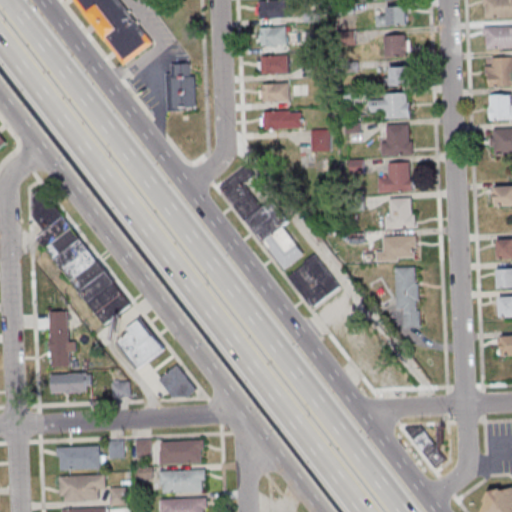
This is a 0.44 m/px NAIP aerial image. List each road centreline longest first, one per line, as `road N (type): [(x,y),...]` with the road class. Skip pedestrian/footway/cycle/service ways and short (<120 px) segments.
road 1 (motorway): [(398,511),(1,0)]
road 2 (secondary): [(437,511),(42,0)]
road 3 (motorway): [(0,47),(358,511)]
road 4 (secondary): [(0,98),(320,511)]
road 5 (residential): [(426,498),(466,466),(445,0)]
road 6 (residential): [(18,511),(5,187),(40,149)]
road 7 (residential): [(242,410),(0,425)]
road 8 (residential): [(186,187),(224,147),(218,0)]
road 9 (residential): [(511,402),(359,410)]
